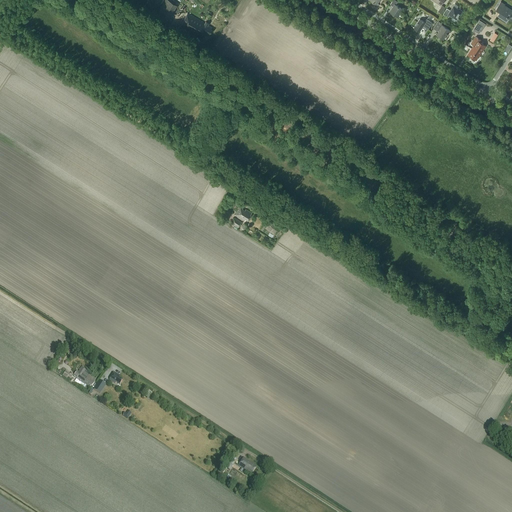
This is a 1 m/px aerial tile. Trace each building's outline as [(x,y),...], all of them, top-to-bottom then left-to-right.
[(168,0),(165,0),(156,16),(166,22),(177,5),(168,0)] [(400,14),(399,14),(402,9),(396,5),(398,2),(394,0),(392,0),(390,5),(393,7),(389,12),(398,17),(400,14)] [(511,12),(511,10),(504,5),(505,4),(501,2),(497,8),(501,11),(497,16),(506,22),(511,12)] [(459,6),(455,4),(451,10),(447,8),(443,14),(447,17),(448,14),(456,19),(459,14),(460,15),(463,11),(459,9),(457,8),(459,6)] [(205,23),(188,13),(181,26),(201,38),(205,31),(210,34),(212,30),(211,29),(212,27),(208,25),(209,23),(206,21),(205,23)] [(432,23),(429,21),(426,19),(424,22),(419,19),(413,28),(419,31),(423,26),(428,29),(432,23)] [(447,33),(448,34),(450,30),(441,24),(442,23),(438,21),(433,29),(438,32),(436,35),(443,39),(447,33)] [(495,32),(490,40),(494,42),(498,34),(495,32)] [(468,55),(476,60),(485,46),(479,42),(481,40),(476,37),(471,44),(474,46),(468,55)] [(243,209),(243,208),(241,206),(235,215),(245,221),(246,219),(248,220),(252,215),(251,215),(252,213),(246,209),(246,210),(243,209)] [(242,222),(235,218),(232,223),(238,228),(242,222)] [(77,378),(76,379),(75,381),(88,390),(91,386),(93,386),(95,383),(95,380),(96,379),(90,376),(92,374),(82,367),(78,373),(77,372),(74,376),(77,378)] [(116,383),(119,385),(122,381),(119,378),(120,377),(114,373),(111,377),(110,378),(110,379),(110,380),(115,384),(116,383)] [(106,385),(100,380),(94,389),(100,394),(106,385)] [(511,432),(511,401),(498,423),(511,432)] [(125,413),(122,416),(127,419),(132,413),(128,411),(126,414),(125,413)] [(230,459),(225,467),(230,470),(235,462),(230,459)] [(252,472),(253,473),(256,467),(244,459),(239,466),(251,473),(252,472)]
